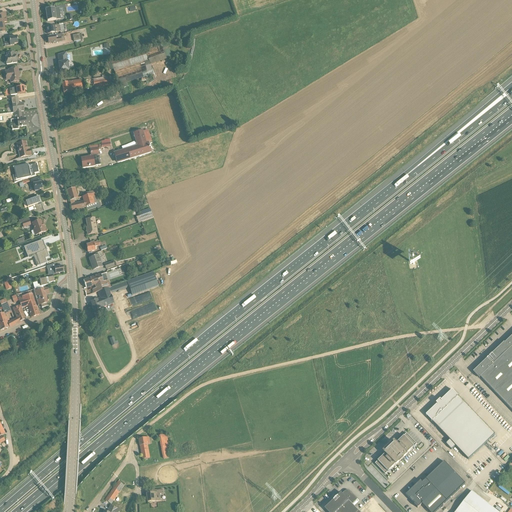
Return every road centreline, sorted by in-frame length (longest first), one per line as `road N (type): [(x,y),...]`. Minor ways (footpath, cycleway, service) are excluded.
road 1 (motorway): [(36,497),(511,112)]
road 2 (track): [(511,160),(471,185),(488,302),(480,327),(379,341),(207,383),(129,452)]
road 3 (motorway): [(364,212),(0,510)]
road 4 (tertiary): [(69,255),(32,0)]
road 5 (tertiary): [(346,461),(511,304)]
road 6 (tertiary): [(70,489),(71,283)]
road 7 (motorway): [(511,84),(364,212)]
road 8 (motorway): [(511,96),(364,212)]
